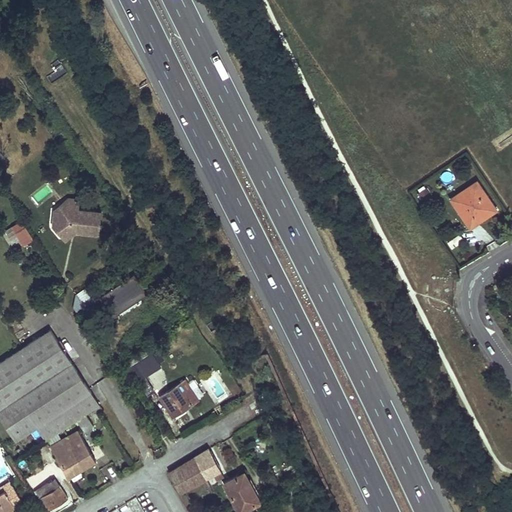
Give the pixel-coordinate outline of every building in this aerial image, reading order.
[(496,210),(478,183),(452,200),(469,225),(486,214),(487,216),(496,210)] [(431,188),(419,188),(418,199),(430,200),(431,188)] [(54,210),(54,225),(63,236),(70,229),(76,229),(75,232),(99,234),(101,211),(79,209),(80,199),(68,198),(67,208),(63,212),(54,210)] [(68,198),(54,210),(63,212),(67,208),(68,198)] [(486,214),(469,225),(470,227),(487,216),(486,214)] [(22,222),(6,231),(13,243),(19,239),(24,246),(34,240),(22,222)] [(70,229),(63,236),(66,241),(75,232),(76,229),(70,229)] [(84,288),(76,294),(87,308),(95,302),(84,288)] [(131,290),(109,304),(119,320),(141,306),(131,290)] [(51,329),(0,362),(0,414),(16,439),(37,425),(46,439),(48,438),(58,432),(77,419),(85,431),(93,425),(86,414),(95,408),(98,411),(102,409),(75,368),(81,365),(77,359),(72,362),(51,329)] [(149,349),(132,360),(135,364),(136,363),(152,353),(149,349)] [(135,364),(129,368),(133,374),(139,370),(136,363),(135,364)] [(139,370),(133,374),(147,396),(154,392),(139,370)] [(186,408),(199,400),(186,380),(159,398),(165,407),(167,406),(172,413),(184,405),(186,408)] [(184,405),(172,413),(174,416),(186,408),(184,405)] [(52,445),(51,446),(69,477),(97,461),(79,430),(62,439),(52,445)] [(58,432),(48,438),(52,445),(62,439),(58,432)] [(221,468),(210,447),(196,456),(207,476),(221,468)] [(34,454),(21,462),(25,468),(30,465),(38,460),(34,454)] [(207,476),(196,456),(170,471),(181,491),(207,476)] [(38,460),(30,465),(35,473),(43,469),(38,460)] [(243,472),(224,482),(226,485),(238,478),(254,506),(261,502),(252,486),(246,485),(244,482),(248,481),(247,480),(243,472)] [(241,511),(254,506),(238,478),(226,485),(240,511),(241,511)] [(264,500),(251,478),(247,480),(248,481),(244,482),(246,485),(252,486),(261,502),(264,500)] [(11,481),(0,487),(0,494),(14,487),(11,481)] [(52,481),(36,491),(48,511),(68,498),(59,484),(56,486),(52,481)] [(0,511),(7,511),(13,509),(24,503),(14,487),(0,494),(0,511)] [(68,498),(48,511),(59,511),(72,504),(68,498)] [(203,511),(214,511),(209,502),(201,507),(203,511)]
